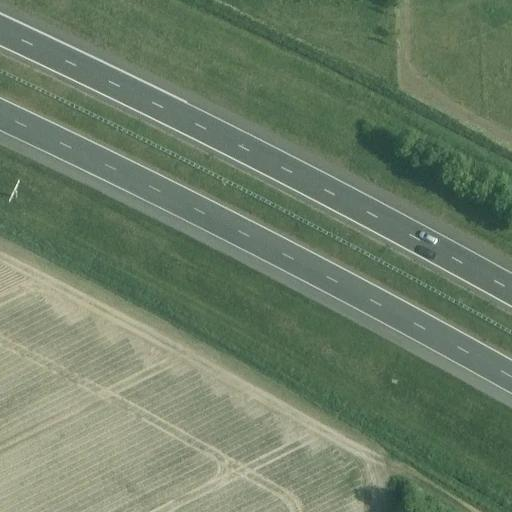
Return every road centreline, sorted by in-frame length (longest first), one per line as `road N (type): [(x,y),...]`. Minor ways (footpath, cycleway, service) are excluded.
road 1 (motorway): [(0,113),(511,378)]
road 2 (motorway): [(511,293),(0,31)]
